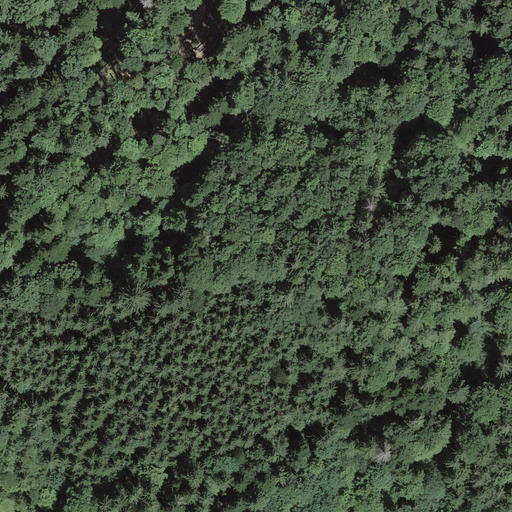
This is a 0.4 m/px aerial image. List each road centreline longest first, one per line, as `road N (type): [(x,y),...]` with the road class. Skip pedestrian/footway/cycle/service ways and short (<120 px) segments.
road 1 (track): [(511,195),(452,135),(335,98),(263,0)]
road 2 (track): [(287,511),(342,476),(459,437),(511,404)]
